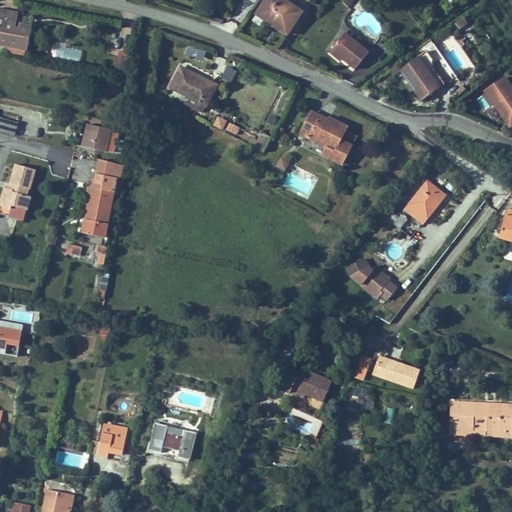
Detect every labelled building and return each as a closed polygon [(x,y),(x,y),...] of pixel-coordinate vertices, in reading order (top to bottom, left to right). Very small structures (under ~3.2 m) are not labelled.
[(287,35),(302,12),(283,0),(265,0),(256,14),(273,25),(287,35)] [(0,44),(26,49),(31,26),(21,24),(20,29),(14,28),(17,13),(7,12),(0,10),(0,44)] [(458,29),(466,25),(463,18),(455,22),(458,29)] [(362,39),(349,28),(345,33),(358,44),(362,39)] [(355,69),(369,53),(358,44),(345,33),(331,50),(343,59),(355,69)] [(458,50),(465,44),(462,41),(455,46),(458,50)] [(442,56),(434,45),(421,53),(430,65),(442,56)] [(343,59),(331,50),(330,52),(336,57),(341,61),(343,59)] [(127,58),(119,56),(116,71),(124,73),(127,58)] [(434,80),(417,57),(400,70),(422,101),(440,88),(434,80)] [(181,67),(170,88),(190,97),(186,104),(203,113),(217,85),(200,77),(181,67)] [(223,80),(237,83),(239,70),(225,68),(223,80)] [(445,84),(439,76),(434,80),(440,88),(445,84)] [(511,88),(504,77),(485,91),(496,106),(498,105),(510,122),(511,120),(511,88)] [(511,120),(510,122),(498,105),(496,106),(510,127),(511,125),(511,120)] [(356,137),(344,131),(347,127),(339,123),(330,119),(329,121),(312,112),(301,134),(327,147),(323,155),(342,164),(356,137)] [(267,123),(274,127),(278,120),(270,116),(267,123)] [(0,131),(15,136),(19,123),(0,117),(0,131)] [(222,129),(226,122),(217,117),(213,125),(222,129)] [(233,134),(237,127),(230,123),(227,130),(233,134)] [(111,132),(111,130),(88,125),(83,146),(106,152),(106,151),(111,132)] [(114,153),(118,134),(111,132),(106,151),(114,153)] [(264,152),(271,139),(261,134),(257,142),(254,140),(251,146),(264,152)] [(327,147),(301,134),(300,136),(297,142),(323,155),(327,147)] [(285,170),(289,162),(281,158),(277,166),(285,170)] [(97,169),(117,175),(120,175),(122,166),(99,159),(97,169)] [(30,189),(35,170),(27,167),(16,164),(11,184),(14,185),(13,190),(5,187),(0,206),(0,213),(9,216),(12,206),(27,210),(31,197),(27,196),(29,189),(30,189)] [(82,233),(105,238),(117,178),(117,175),(97,169),(95,182),(93,182),(92,188),(90,187),(89,195),(91,196),(89,207),(87,207),(82,233)] [(423,224),(443,199),(437,194),(439,191),(435,188),(427,182),(405,210),(423,224)] [(394,224),(399,218),(393,213),(388,220),(394,224)] [(505,217),(500,234),(511,237),(511,219),(505,218),(505,217)] [(80,256),(82,247),(68,244),(66,252),(80,256)] [(106,255),(108,247),(98,245),(96,252),(101,253),(106,255)] [(397,288),(388,281),(387,282),(381,278),(384,274),(375,268),(373,270),(369,267),(365,259),(347,269),(352,277),(377,299),(381,295),(387,300),(397,288)] [(299,341),(315,322),(313,320),(317,314),(310,309),(305,314),(289,334),(299,341)] [(20,346),(22,333),(2,329),(3,322),(0,320),(0,346),(7,348),(8,344),(20,346)] [(22,333),(24,326),(3,322),(2,329),(22,333)] [(102,326),(99,340),(108,341),(111,328),(102,326)] [(280,349),(286,338),(283,335),(275,346),(280,349)] [(0,353),(18,357),(20,346),(8,344),(7,348),(0,346),(0,353)] [(364,382),(372,359),(362,355),(354,378),(364,382)] [(414,389),(420,371),(401,364),(400,367),(397,366),(398,363),(393,361),(379,356),(372,374),(414,389)] [(323,402),(332,381),(300,367),(299,371),(296,377),(287,374),(281,389),(290,393),(292,388),(323,402)] [(296,377),(299,371),(290,367),(287,374),(296,377)] [(349,387),(348,409),(366,410),(368,388),(349,387)] [(511,431),(511,404),(451,402),(450,429),(449,435),(511,438),(511,431)] [(393,424),(395,409),(387,408),(385,424),(393,424)] [(122,455),(127,428),(104,424),(104,426),(98,457),(107,459),(109,452),(109,450),(113,450),(112,453),(122,455)] [(189,460),(196,433),(156,424),(150,450),(161,453),(170,455),(178,457),(189,460)] [(62,443),(61,447),(73,449),(74,443),(62,441),(62,443)] [(90,455),(97,456),(99,442),(93,441),(90,455)] [(287,461),(290,454),(278,450),(276,457),(287,461)] [(75,485),(46,480),(45,486),(48,486),(48,491),(43,511),(70,511),(73,496),(74,491),(75,485)] [(29,511),(30,505),(15,503),(14,508),(12,507),(10,511),(29,511)]
